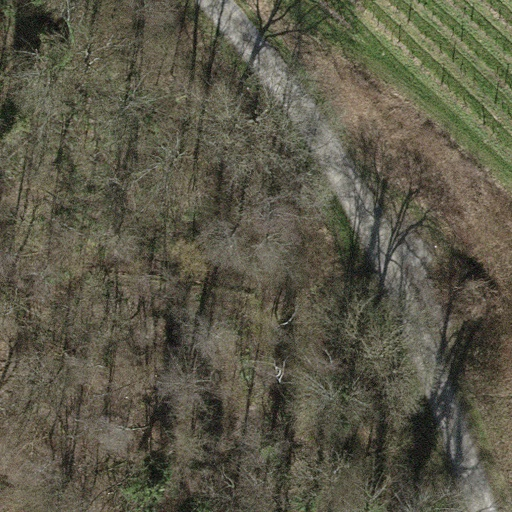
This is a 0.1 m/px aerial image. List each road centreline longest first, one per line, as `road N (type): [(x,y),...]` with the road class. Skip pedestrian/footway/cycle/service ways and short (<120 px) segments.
road 1 (track): [(200,0),(333,164),(438,385),(482,511)]
road 2 (track): [(511,178),(281,0)]
